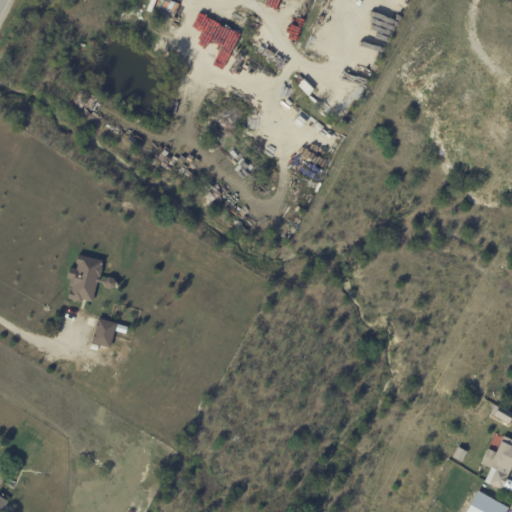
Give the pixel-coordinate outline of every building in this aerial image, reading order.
[(77,300),(68,298),(70,291),(71,291),(72,286),(69,285),(71,279),(67,278),(69,268),(76,270),(78,264),(75,263),(78,256),(101,262),(100,268),(101,269),(100,275),(98,275),(98,276),(91,274),(89,283),(90,283),(88,291),(84,290),(81,301),(77,300)] [(96,318),(94,327),(86,326),(86,325),(81,324),(83,317),(87,318),(88,317),(96,318)] [(90,344),(110,348),(115,322),(95,318),(90,344)] [(493,416),(508,423),(511,415),(511,413),(498,406),(493,416)] [(511,440),(511,462),(506,476),(478,463),(485,448),(494,453),(502,436),(511,440)] [(0,510),(2,511),(8,501),(0,496),(0,510)]
